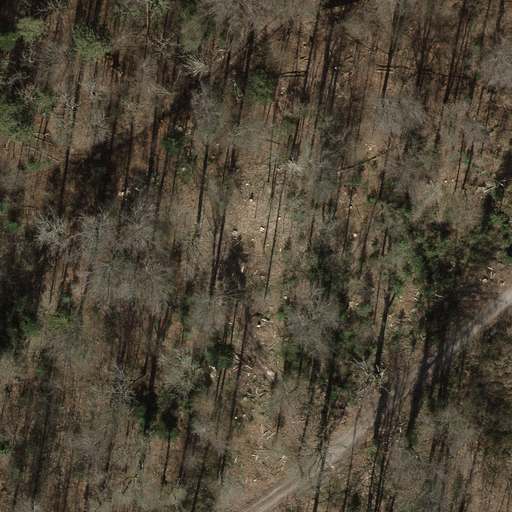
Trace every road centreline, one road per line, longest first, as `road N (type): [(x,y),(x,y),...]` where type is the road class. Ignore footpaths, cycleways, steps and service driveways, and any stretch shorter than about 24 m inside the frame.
road 1 (track): [(0,189),(113,145),(282,16),(323,0)]
road 2 (track): [(511,290),(247,511)]
